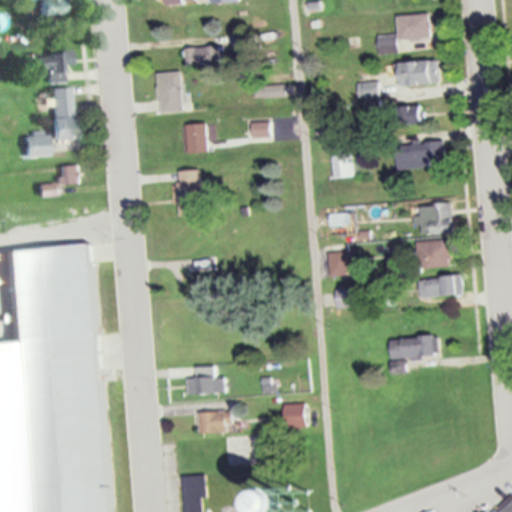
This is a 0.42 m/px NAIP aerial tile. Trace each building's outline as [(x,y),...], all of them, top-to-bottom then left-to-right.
[(38,0),(38,17),(62,17),(62,0),(38,0)] [(397,41),(431,40),(430,14),(397,16),(398,35),(378,36),(379,55),(398,54),(397,41)] [(48,84),(65,83),(64,66),(72,65),(71,52),(38,54),(39,69),(48,69),(48,84)] [(440,85),(439,62),(401,63),(402,86),(440,85)] [(183,73),(160,74),(160,113),(184,113),(183,73)] [(53,140),(74,139),(73,89),(52,89),(53,140)] [(423,126),(423,107),(399,107),(399,126),(423,126)] [(270,123),(253,123),(253,137),(270,137),(270,123)] [(209,154),(209,125),(188,125),(188,154),(209,154)] [(48,137),(26,137),(26,156),(48,156),(48,137)] [(443,141),(396,145),(398,170),(445,166),(443,141)] [(354,176),(351,153),(332,155),(334,179),(354,176)] [(61,166),(61,184),(78,184),(78,166),(61,166)] [(180,172),(180,216),(201,216),(201,172),(180,172)] [(40,196),(58,196),(58,186),(40,186),(40,196)] [(454,203),(430,204),(430,235),(455,235),(454,203)] [(330,214),(330,227),(347,227),(347,214),(330,214)] [(450,241),(418,242),(419,269),(451,268),(450,241)] [(0,511),(111,511),(95,246),(6,251),(12,344),(0,344),(0,511)] [(353,276),(353,252),(329,252),(329,276),(353,276)] [(422,299),(464,295),(462,276),(420,280),(422,299)] [(337,307),(366,307),(366,288),(337,288),(337,307)] [(392,339),(393,359),(438,357),(437,337),(392,339)] [(197,367),(198,379),(188,379),(189,395),(227,394),(227,377),(216,378),(216,366),(197,367)] [(307,426),(307,404),(285,405),(285,427),(307,426)] [(200,413),(200,433),(232,433),(232,413),(200,413)] [(185,476),(185,511),(206,511),(205,475),(185,476)] [(294,511),(296,511),(312,494),(297,483),(282,502),(294,511)] [(511,511),(511,497),(494,511),(511,511)]
